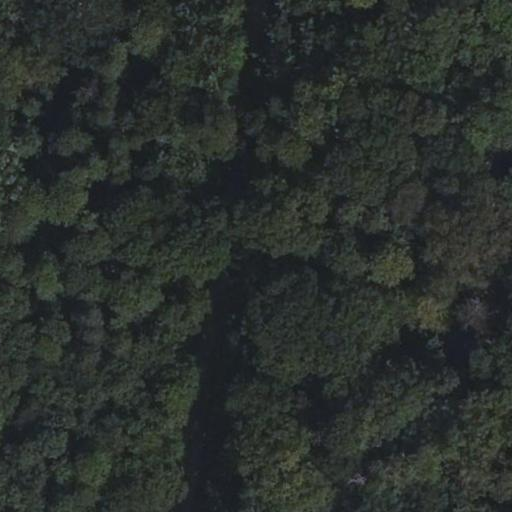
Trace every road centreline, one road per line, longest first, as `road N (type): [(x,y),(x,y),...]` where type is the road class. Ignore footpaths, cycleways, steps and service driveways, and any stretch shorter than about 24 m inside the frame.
road 1 (track): [(0,240),(511,336)]
road 2 (unknown): [(261,0),(183,511)]
